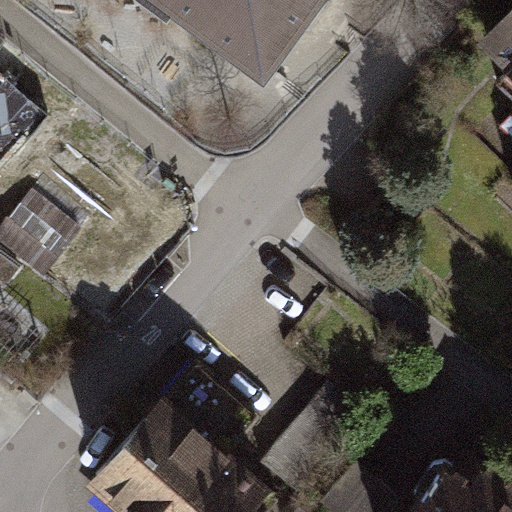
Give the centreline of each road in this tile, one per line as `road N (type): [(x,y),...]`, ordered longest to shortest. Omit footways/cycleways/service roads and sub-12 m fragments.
road 1 (residential): [(0,499),(268,205)]
road 2 (residential): [(0,5),(268,205)]
road 3 (residential): [(511,392),(268,205)]
road 4 (residential): [(268,205),(454,0)]
